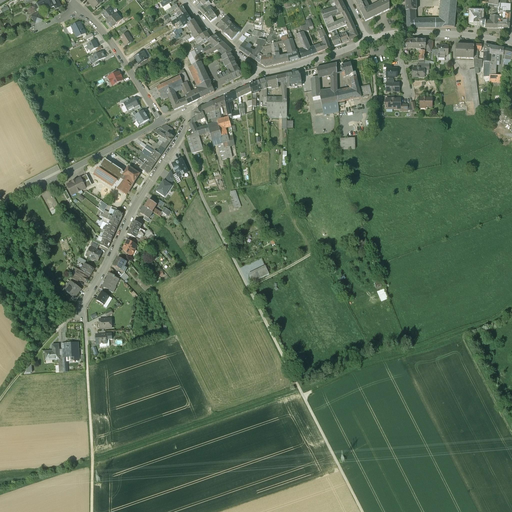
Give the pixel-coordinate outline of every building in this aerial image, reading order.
[(55,9),(60,7),(57,0),(54,2),(52,0),(44,0),(45,0),(36,4),(39,10),(44,7),(50,7),(51,8),(54,7),(55,9)] [(89,0),(88,1),(94,9),(103,2),(101,0),(89,0)] [(346,12),(340,0),(334,0),(332,1),(330,2),(333,9),(334,9),(336,15),(340,14),(342,14),(346,12)] [(360,0),(359,0),(356,2),(360,11),(364,9),(360,1),(360,0)] [(368,7),(364,0),(361,0),(360,1),(364,9),(360,11),(365,21),(372,18),(368,10),(367,8),(368,7)] [(380,0),(382,4),(380,4),(384,12),(389,10),(389,0),(380,0)] [(405,0),(406,10),(413,10),(416,10),(416,0),(405,0)] [(443,0),(442,19),(442,28),(454,28),(456,4),(456,0),(443,0)] [(494,12),(491,12),(491,21),(486,21),(485,24),(484,29),(497,29),(498,19),(498,16),(497,16),(498,0),(489,0),(488,4),(494,5),(494,12)] [(203,7),(199,10),(204,16),(208,13),(207,12),(205,9),(208,7),(210,5),(208,2),(204,6),(203,7)] [(501,4),(498,3),(497,16),(498,16),(498,19),(505,20),(505,13),(510,13),(510,4),(501,4)] [(380,4),(368,10),(372,18),(384,12),(380,4)] [(167,10),(166,7),(160,10),(163,16),(169,13),(167,10)] [(183,8),(176,12),(178,16),(173,19),(173,18),(171,19),(172,22),(179,18),(186,13),(183,8)] [(114,16),(109,9),(102,15),(107,22),(114,16)] [(333,9),(326,11),(328,18),(331,17),(336,15),(334,9),(333,9)] [(442,19),(435,19),(435,21),(414,21),(413,10),(406,10),(407,28),(433,28),(442,28),(442,19)] [(355,30),(349,18),(346,12),(342,14),(345,20),(347,25),(349,30),(350,32),(355,30)] [(482,12),(470,12),(469,24),(482,24),(482,17),(482,12)] [(42,21),(38,13),(31,17),(35,24),(42,21)] [(186,13),(179,18),(181,21),(184,25),(181,27),(182,28),(187,25),(192,22),(186,13)] [(214,20),(208,13),(204,16),(211,23),(214,20)] [(505,13),(505,20),(498,19),(497,29),(509,29),(510,13),(505,13)] [(107,22),(111,28),(113,26),(114,25),(115,26),(121,21),(116,15),(114,16),(107,22)] [(226,17),(217,27),(224,34),(231,26),(228,23),(230,21),(226,17)] [(328,18),(324,20),(326,28),(334,25),(331,17),(328,18)] [(172,22),(166,26),(168,29),(171,27),(181,21),(179,18),(172,22)] [(121,21),(115,26),(114,25),(113,26),(116,29),(125,23),(122,20),(121,21)] [(345,20),(334,25),(336,30),(347,25),(345,20)] [(192,22),(187,25),(188,28),(187,28),(189,32),(190,31),(192,34),(199,29),(194,21),(192,22)] [(85,34),(79,22),(71,27),(71,28),(72,27),(73,31),(73,32),(77,39),(85,34)] [(236,30),(231,25),(231,26),(224,34),(232,41),(239,33),(241,31),(238,28),(236,30)] [(334,25),(326,28),(329,33),(332,32),(336,30),(334,25)] [(307,26),(295,30),(297,34),(297,35),(303,33),(308,31),(307,26)] [(171,35),(172,38),(175,36),(177,40),(180,38),(178,34),(183,31),(181,29),(171,35)] [(199,29),(192,34),(193,37),(195,39),(203,34),(201,31),(199,29)] [(303,33),(297,35),(297,34),(295,30),(293,31),(292,32),(293,32),(295,40),(298,48),(302,47),(302,46),(308,43),(303,33)] [(338,37),(336,30),(332,32),(333,34),(334,33),(334,36),(335,35),(336,38),(332,39),(334,47),(341,45),(338,37)] [(355,30),(350,32),(349,30),(344,32),(345,34),(347,37),(349,41),(358,37),(355,30)] [(270,35),(253,31),(249,38),(261,41),(262,41),(266,42),(270,35)] [(211,39),(206,32),(203,34),(197,38),(195,39),(198,45),(205,39),(207,42),(207,41),(211,39)] [(287,32),(273,35),(271,45),(278,44),(285,42),(290,41),(288,35),(287,32)] [(127,34),(120,38),(126,47),(132,43),(127,34)] [(182,39),(178,42),(179,44),(183,41),(184,42),(193,37),(192,34),(188,36),(182,39)] [(247,39),(240,34),(237,38),(243,43),(244,42),(245,41),(247,39)] [(345,34),(338,37),(341,45),(349,41),(347,37),(345,34)] [(325,35),(321,37),(323,45),(319,46),(321,52),(330,48),(328,40),(325,35)] [(211,39),(207,41),(213,46),(211,46),(210,47),(211,49),(215,47),(222,43),(215,36),(211,39)] [(414,40),(403,40),(404,54),(408,54),(408,49),(414,49),(414,40)] [(426,40),(414,40),(414,49),(419,50),(419,59),(418,61),(424,61),(425,52),(426,41),(426,40)] [(87,45),(91,52),(98,48),(95,41),(87,45)] [(290,41),(285,42),(289,54),(294,53),(294,52),(296,51),(295,51),(292,41),(290,41)] [(248,46),(244,42),(243,43),(238,49),(249,57),(252,53),(246,48),(248,46)] [(271,45),(266,42),(262,48),(260,53),(258,56),(261,57),(273,55),(271,45)] [(222,43),(215,47),(217,49),(222,54),(224,56),(231,53),(232,52),(222,43)] [(310,50),(308,43),(302,46),(302,47),(303,48),(298,50),(301,59),(316,53),(314,48),(310,50)] [(278,44),(271,45),(273,55),(261,57),(258,56),(255,61),(265,68),(289,62),(287,56),(278,58),(277,49),(279,48),(278,44)] [(196,48),(194,49),(198,57),(207,52),(211,49),(210,47),(204,49),(205,50),(204,51),(200,45),(199,46),(196,48)] [(444,46),(439,45),(438,50),(438,53),(439,53),(439,57),(444,58),(444,56),(447,56),(448,47),(444,47),(444,46)] [(474,46),(456,45),(456,53),(456,59),(474,59),(474,55),(474,52),(474,46)] [(255,55),(252,53),(249,57),(255,61),(258,56),(260,53),(262,48),(259,47),(255,55)] [(501,48),(490,47),(490,53),(491,53),(490,55),(490,68),(491,68),(491,69),(495,69),(496,56),(496,55),(500,55),(501,48)] [(294,53),(289,54),(289,55),(287,56),(289,62),(300,59),(297,50),(295,51),(296,51),(294,52),(294,53)] [(143,52),(134,57),(138,65),(140,64),(146,61),(148,59),(143,52)] [(105,58),(103,53),(102,53),(94,57),(90,59),(93,64),(95,63),(96,66),(100,64),(99,61),(105,58)] [(224,56),(222,56),(224,60),(223,61),(227,69),(228,68),(229,71),(217,77),(221,86),(226,84),(225,83),(228,81),(229,82),(230,82),(231,82),(233,81),(233,80),(242,76),(239,71),(238,71),(236,69),(238,68),(235,62),(234,59),(233,59),(231,53),(224,56)] [(477,56),(474,55),(474,59),(474,60),(475,69),(475,74),(479,73),(478,68),(481,68),(482,61),(477,60),(477,56)] [(176,59),(171,62),(176,70),(181,67),(176,59)] [(202,65),(200,62),(192,66),(200,85),(209,81),(202,65)] [(336,64),(316,69),(318,78),(331,75),(337,73),(336,64)] [(350,64),(340,66),(342,73),(343,73),(344,77),(350,76),(350,74),(352,74),(350,64)] [(420,69),(420,68),(415,68),(415,69),(412,69),(412,77),(424,77),(425,75),(425,74),(424,72),(424,70),(424,69),(420,69)] [(390,69),(386,69),(386,70),(386,77),(397,77),(397,69),(391,69),(390,69)] [(475,69),(469,70),(475,116),(481,115),(475,74),(475,69)] [(110,77),(108,78),(112,86),(123,80),(119,72),(117,73),(110,77)] [(299,72),(286,75),(286,84),(286,89),(292,88),(291,86),(296,85),(297,87),(302,86),(299,72)] [(189,82),(184,73),(178,76),(179,77),(183,85),(186,83),(189,82)] [(337,73),(331,75),(331,94),(329,95),(331,104),(338,103),(337,94),(337,73)] [(286,75),(276,77),(277,83),(280,82),(281,84),(283,98),(282,98),(282,100),(287,100),(286,89),(286,84),(286,75)] [(165,85),(164,85),(167,93),(172,90),(180,86),(183,85),(179,77),(165,85)] [(276,77),(266,79),(267,88),(271,88),(271,89),(278,88),(277,83),(276,77)] [(318,78),(311,79),(313,99),(320,97),(321,106),(331,104),(329,95),(324,96),(322,91),(319,91),(318,78)] [(353,91),(337,94),(338,103),(349,100),(361,98),(361,96),(359,88),(356,78),(351,79),(350,79),(353,91)] [(209,81),(200,85),(201,87),(200,88),(201,89),(210,85),(209,81)] [(260,82),(249,85),(251,91),(251,93),(252,95),(259,93),(258,91),(262,90),(260,82)] [(386,83),(386,84),(385,85),(385,87),(386,88),(386,92),(399,92),(399,83),(393,83),(386,83)] [(167,93),(164,85),(156,88),(160,98),(168,95),(167,93)] [(201,89),(198,91),(201,98),(214,92),(210,85),(201,89)] [(249,85),(241,89),(243,96),(251,93),(251,91),(249,85)] [(365,86),(359,88),(361,96),(367,95),(365,86)] [(198,91),(191,94),(188,87),(182,90),(186,98),(185,100),(187,105),(201,98),(198,91)] [(156,88),(149,91),(155,100),(160,98),(156,88)] [(241,89),(236,91),(237,99),(239,109),(244,109),(243,104),(241,105),(240,98),(243,96),(241,89)] [(177,102),(172,90),(167,93),(168,95),(174,110),(187,105),(185,100),(179,103),(178,102),(177,102)] [(232,93),(224,97),(226,107),(227,114),(228,116),(231,115),(231,114),(228,103),(233,101),(232,93)] [(224,97),(213,103),(215,111),(216,115),(219,115),(218,109),(222,109),(222,107),(226,107),(224,97)] [(320,97),(313,99),(314,110),(315,116),(323,114),(321,106),(320,97)] [(129,101),(123,104),(127,112),(133,109),(135,111),(141,109),(136,100),(135,98),(129,101)] [(279,103),(271,103),(271,99),(271,98),(267,98),(267,103),(267,107),(267,119),(279,119),(279,103)] [(432,98),(420,98),(420,107),(429,107),(430,108),(431,108),(433,107),(433,105),(432,104),(432,98)] [(400,99),(386,99),(386,104),(385,105),(385,107),(386,108),(386,109),(400,109),(400,104),(400,99)] [(282,103),(279,103),(279,119),(282,119),(287,118),(287,100),(282,100),(282,103)] [(349,100),(338,103),(338,112),(339,117),(347,116),(346,110),(351,109),(349,100)] [(213,103),(200,109),(204,116),(212,112),(213,113),(211,114),(212,116),(216,115),(215,111),(213,103)] [(331,104),(321,106),(323,114),(323,115),(338,112),(338,103),(331,104)] [(200,109),(195,111),(196,113),(194,114),(195,116),(192,118),(191,122),(193,124),(200,121),(201,122),(203,123),(206,121),(204,117),(204,116),(200,109)] [(136,115),(134,117),(140,126),(149,120),(143,111),(136,115)] [(239,112),(231,114),(231,115),(228,116),(228,118),(229,120),(240,118),(240,117),(239,113),(239,112)] [(222,119),(220,120),(219,115),(216,115),(217,123),(221,137),(226,136),(226,134),(225,128),(231,127),(229,120),(228,118),(222,120),(222,119)] [(214,124),(211,125),(213,130),(216,138),(211,140),(213,147),(223,143),(222,140),(221,137),(217,123),(214,124)] [(204,127),(196,129),(197,131),(193,133),(193,134),(198,133),(199,136),(206,134),(204,127)] [(173,137),(167,133),(166,135),(164,135),(157,130),(153,132),(162,138),(169,143),(170,143),(172,140),(173,137)] [(190,136),(186,137),(191,154),(198,152),(194,137),(193,134),(190,136)] [(233,137),(222,140),(223,143),(224,148),(234,145),(233,137)] [(162,145),(161,146),(165,149),(169,143),(162,138),(161,140),(163,142),(162,145)] [(357,149),(357,138),(342,138),(342,149),(357,149)] [(158,151),(156,153),(161,156),(165,149),(161,146),(159,148),(158,151)] [(152,156),(150,158),(156,163),(161,156),(156,153),(154,152),(152,156)] [(156,163),(150,158),(148,161),(145,165),(151,169),(156,163)] [(122,172),(123,171),(105,159),(100,167),(101,167),(99,170),(98,169),(94,175),(112,187),(115,189),(116,187),(118,188),(117,189),(126,195),(130,189),(131,189),(132,186),(139,174),(129,168),(123,176),(123,175),(124,173),(122,172)] [(182,159),(172,164),(178,178),(188,173),(182,159)] [(145,165),(144,164),(143,166),(140,169),(143,171),(142,172),(144,174),(145,173),(148,175),(151,169),(145,165)] [(171,171),(164,181),(170,185),(174,179),(171,171)] [(76,181),(75,180),(73,181),(72,182),(67,185),(67,186),(72,195),(77,193),(81,191),(80,191),(86,188),(85,188),(91,185),(86,176),(84,177),(81,179),(81,178),(78,179),(76,181)] [(163,181),(156,192),(164,197),(172,186),(170,185),(164,181),(163,181)] [(242,207),(237,190),(231,191),(233,199),(236,209),(242,207)] [(157,205),(149,200),(144,207),(152,212),(154,209),(157,205)] [(152,212),(144,207),(140,214),(145,217),(149,219),(153,213),(152,212)] [(162,214),(154,209),(152,212),(153,213),(163,219),(166,215),(168,217),(170,213),(168,212),(169,211),(165,208),(162,213),(162,214)] [(123,215),(115,211),(113,216),(111,216),(111,214),(108,213),(107,215),(112,218),(120,221),(123,215)] [(120,221),(112,218),(110,221),(109,224),(109,225),(117,228),(120,221)] [(133,222),(130,228),(138,232),(141,226),(133,222)] [(117,228),(109,225),(107,229),(104,227),(103,230),(114,235),(117,228)] [(130,228),(127,234),(136,238),(138,232),(130,228)] [(103,230),(102,230),(101,232),(104,234),(102,238),(103,238),(111,242),(114,235),(103,230)] [(111,242),(103,238),(100,245),(108,249),(111,242)] [(129,242),(127,241),(123,250),(127,254),(132,257),(135,251),(134,250),(136,246),(135,245),(129,242)] [(95,243),(93,242),(90,248),(92,248),(96,251),(99,245),(95,243)] [(96,251),(92,248),(88,257),(91,258),(90,259),(91,260),(92,261),(94,261),(95,260),(97,261),(101,253),(96,251)] [(122,258),(121,259),(117,257),(113,265),(121,269),(120,270),(124,272),(125,272),(127,268),(123,266),(125,261),(123,260),(124,259),(122,258)] [(87,265),(85,264),(82,268),(82,269),(81,271),(89,276),(93,269),(89,266),(87,265)] [(265,267),(248,275),(252,283),(269,275),(265,267)] [(81,271),(78,270),(76,273),(77,273),(75,276),(75,277),(79,279),(85,283),(85,282),(86,282),(87,282),(88,281),(87,279),(89,276),(81,271)] [(124,272),(120,276),(124,281),(129,277),(125,272),(124,272)] [(110,275),(106,283),(105,282),(103,287),(112,292),(114,288),(112,286),(114,283),(115,284),(117,280),(114,278),(115,278),(114,277),(110,275)] [(81,289),(71,281),(68,285),(69,286),(65,291),(74,298),(81,289)] [(379,291),(383,302),(390,299),(386,288),(379,291)] [(109,297),(101,292),(96,300),(104,305),(109,297)] [(111,319),(105,320),(104,320),(102,321),(102,320),(99,320),(100,324),(99,325),(98,326),(98,327),(99,328),(100,328),(100,329),(112,328),(111,319)] [(99,335),(96,335),(96,344),(106,343),(106,334),(105,334),(99,335)] [(75,344),(65,345),(65,350),(66,357),(73,357),(73,361),(79,360),(78,349),(75,350),(75,344)] [(53,351),(45,352),(46,361),(60,360),(59,356),(59,345),(53,345),(53,351)]
